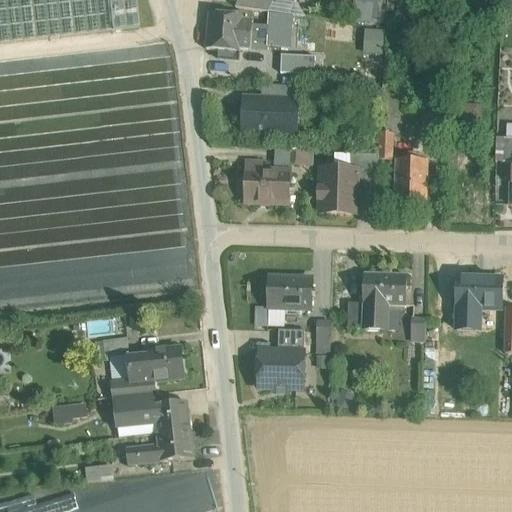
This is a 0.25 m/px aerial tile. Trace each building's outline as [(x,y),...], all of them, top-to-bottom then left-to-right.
[(0,0),(0,44),(112,32),(108,0),(0,0)] [(135,0),(108,0),(112,32),(138,29),(135,0)] [(275,3),(268,0),(240,0),(236,10),(270,14),(275,3)] [(377,22),(377,0),(358,0),(358,22),(377,22)] [(243,19),(210,15),(207,52),(220,53),(219,61),(239,63),(240,50),(251,52),(251,43),(253,28),(253,24),(242,23),(243,19)] [(269,29),(253,28),(251,43),(268,44),(269,29)] [(364,54),(384,54),(384,29),(364,29),(364,54)] [(303,58),(280,58),(280,69),(303,69),(303,58)] [(286,104),(246,102),(245,134),(276,135),(280,139),(285,140),(290,136),(290,130),(286,126),(287,104),(297,105),(298,93),(287,92),(286,104)] [(439,109),(425,109),(424,135),(438,135),(439,109)] [(394,135),(379,134),(379,157),(378,161),(392,162),(394,135)] [(511,140),(503,140),(502,165),(511,165),(511,206),(511,140)] [(313,153),(291,152),(290,166),(312,167),(313,153)] [(379,157),(351,155),(351,172),(358,172),(358,188),(377,189),(378,161),(379,157)] [(428,162),(397,161),(395,203),(426,204),(428,162)] [(351,172),(322,171),(321,215),(357,216),(358,188),(358,172),(351,172)] [(290,175),(247,174),(246,204),(289,206),(290,175)] [(407,278),(365,276),(364,305),(363,330),(363,332),(383,333),(384,307),(406,308),(407,278)] [(313,281),(270,279),(269,310),(311,311),(313,281)] [(502,280),(459,279),(458,309),(501,311),(502,280)] [(364,305),(349,304),(348,330),(363,330),(364,305)] [(426,321),(412,320),(411,353),(415,353),(424,353),(425,353),(426,321)] [(331,324),(317,324),(317,356),(330,356),(331,324)] [(305,333),(279,333),(279,355),(305,355),(305,333)] [(128,340),(104,343),(106,359),(109,358),(128,356),(130,356),(128,340)] [(181,350),(148,353),(149,360),(129,362),(131,384),(131,386),(132,386),(152,384),(152,385),(154,385),(185,381),(181,350)] [(279,355),(261,354),(260,390),(303,391),(305,355),(279,355)] [(128,356),(109,358),(112,388),(114,387),(113,386),(131,384),(129,362),(128,356)] [(131,384),(113,386),(114,387),(115,400),(155,396),(154,385),(152,385),(152,384),(132,386),(131,386),(131,384)] [(155,396),(115,400),(118,428),(157,425),(155,408),(156,408),(155,396)] [(156,408),(155,408),(157,425),(158,436),(190,433),(187,404),(156,408)] [(54,422),(85,421),(84,405),(54,406),(54,422)] [(190,433),(158,436),(159,448),(127,452),(128,467),(161,464),(193,461),(190,433)] [(112,468),(86,471),(87,485),(113,482),(112,468)]
